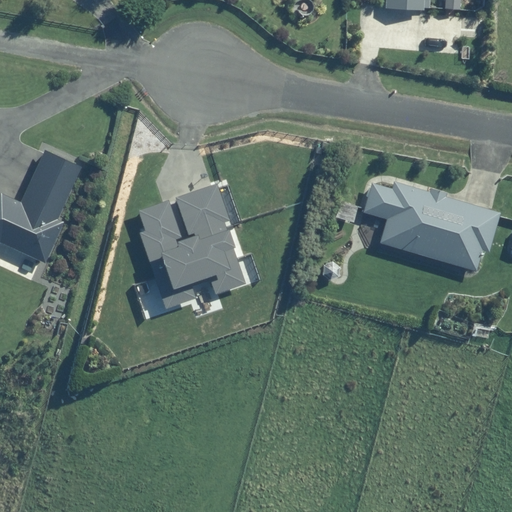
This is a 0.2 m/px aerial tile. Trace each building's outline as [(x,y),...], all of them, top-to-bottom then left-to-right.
[(384,0),(384,9),(430,10),(430,0),(384,0)] [(42,265),(63,221),(56,218),(81,169),(43,150),(18,202),(0,194),(0,245),(1,245),(42,265)] [(388,187),(372,182),(362,213),(385,220),(379,242),(476,272),(481,253),(485,254),(497,213),(390,181),(388,187)] [(212,295),(244,284),(225,229),(229,228),(241,224),(229,187),(219,190),(216,182),(134,209),(141,230),(136,232),(162,310),(195,299),(189,283),(207,277),(212,295)] [(357,207),(339,201),(334,219),(352,224),(357,207)]
